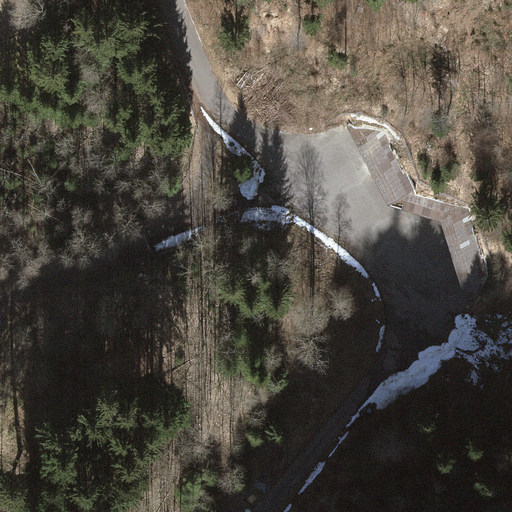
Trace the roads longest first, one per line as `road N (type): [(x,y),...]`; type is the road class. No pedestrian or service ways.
road 1 (track): [(0,312),(267,187),(329,193),(393,254),(426,311),(409,354),(364,388),(264,511)]
road 2 (track): [(329,193),(223,126),(165,0)]
